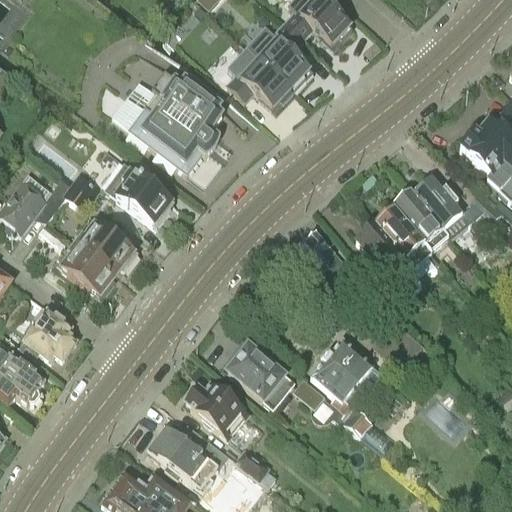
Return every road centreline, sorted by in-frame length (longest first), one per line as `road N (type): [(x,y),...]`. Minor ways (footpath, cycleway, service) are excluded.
road 1 (tertiary): [(134,363),(268,206),(425,77)]
road 2 (tertiary): [(24,511),(134,363)]
road 3 (residential): [(134,363),(0,265)]
